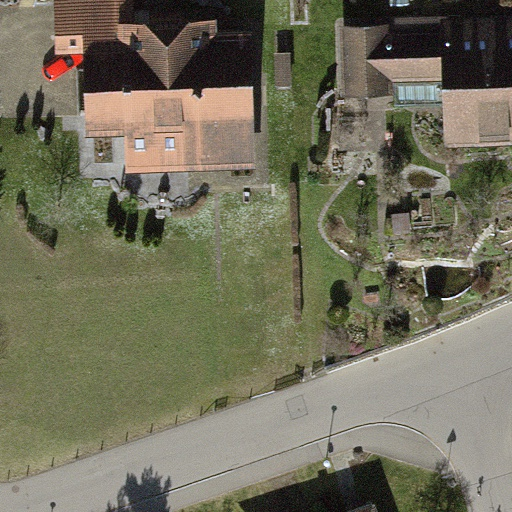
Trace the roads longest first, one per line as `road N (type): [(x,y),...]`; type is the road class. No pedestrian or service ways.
road 1 (residential): [(29,511),(451,371)]
road 2 (residential): [(451,371),(503,511)]
